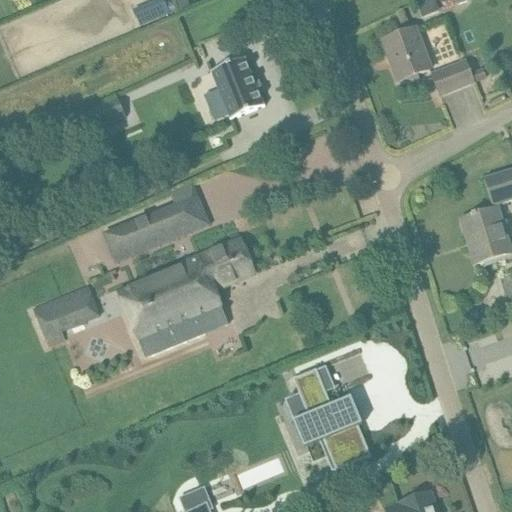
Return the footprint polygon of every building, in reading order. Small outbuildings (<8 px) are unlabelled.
[(190,6),(187,0),(176,0),(181,10),(190,6)] [(398,82),(398,83),(431,71),(415,30),(383,42),(389,59),(393,57),(402,81),(398,82)] [(245,60),(213,73),(231,119),(263,106),(245,60)] [(482,70),(470,75),(466,63),(432,76),(440,97),(486,80),(482,70)] [(118,100),(85,114),(93,133),(126,119),(118,100)] [(511,203),(511,171),(485,180),(494,209),(511,203)] [(175,208),(107,236),(116,258),(184,230),(175,208)] [(497,211),(477,217),(476,215),(472,216),(472,218),(462,222),(475,266),(511,255),(497,211)] [(119,297),(144,360),(145,360),(209,334),(228,326),(214,292),(254,276),(241,242),(222,249),(199,259),(201,263),(119,297)] [(310,373),(285,385),(301,419),(290,425),(300,447),(317,440),(331,471),(366,455),(348,419),(344,421),(336,406),(328,410),(310,373)] [(436,511),(430,495),(385,511),(436,511)]
